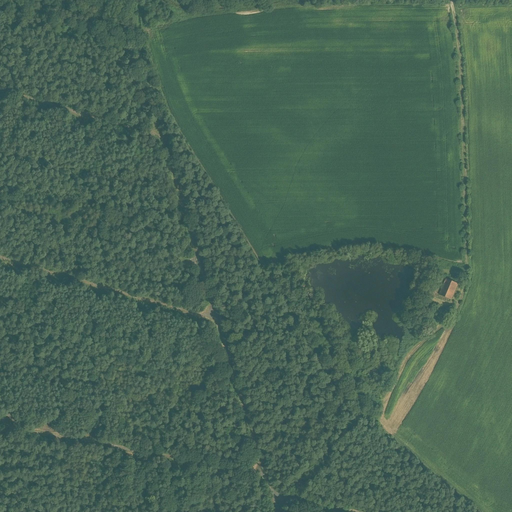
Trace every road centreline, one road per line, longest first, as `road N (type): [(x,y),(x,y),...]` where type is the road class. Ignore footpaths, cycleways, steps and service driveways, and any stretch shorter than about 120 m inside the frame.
road 1 (unclassified): [(218,321),(161,135),(0,90)]
road 2 (unclassified): [(265,483),(0,424)]
road 3 (unclassified): [(0,257),(218,321)]
road 4 (unclassified): [(265,483),(218,321)]
